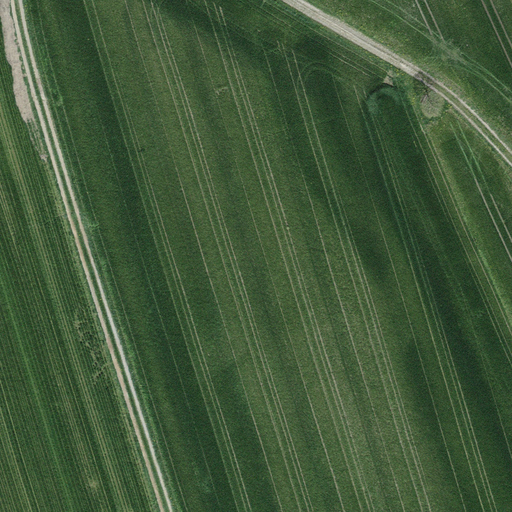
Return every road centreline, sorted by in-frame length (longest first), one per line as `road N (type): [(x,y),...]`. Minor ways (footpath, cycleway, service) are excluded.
road 1 (track): [(167,511),(13,0)]
road 2 (track): [(287,0),(454,100),(511,159)]
